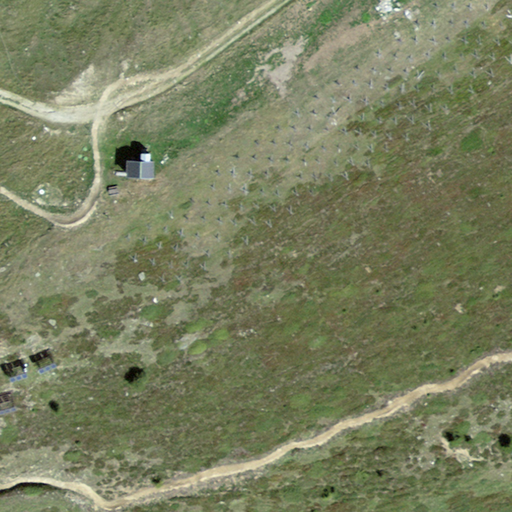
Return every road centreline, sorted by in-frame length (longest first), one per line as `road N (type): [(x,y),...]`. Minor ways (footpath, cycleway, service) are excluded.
road 1 (track): [(142,93),(280,0)]
road 2 (track): [(0,96),(56,116),(87,114),(142,93)]
